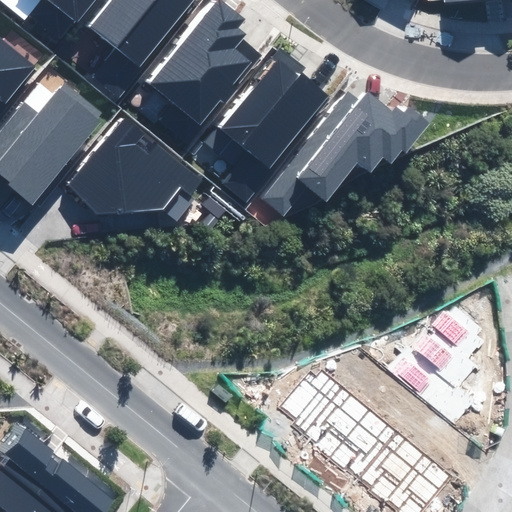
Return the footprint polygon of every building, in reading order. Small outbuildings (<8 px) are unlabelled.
[(5,0),(4,3),(25,21),(42,0),(47,0),(54,5),(39,22),(60,40),(94,0),(5,0)] [(111,0),(90,28),(141,68),(193,0),(111,0)] [(217,0),(149,85),(200,125),(220,100),(226,104),(241,85),(240,83),(262,56),(241,39),(246,33),(238,27),(245,19),(221,0),(217,0)] [(0,99),(5,103),(35,66),(0,37),(0,99)] [(220,184),(243,203),(330,96),(301,73),(305,68),(280,48),(272,58),(276,61),(208,145),(234,166),(220,184)] [(8,186),(32,205),(105,115),(64,82),(39,113),(24,101),(0,131),(0,175),(10,183),(8,186)] [(262,198),(285,217),(308,188),(327,202),(359,163),(370,173),(383,157),(391,164),(402,151),(406,153),(430,124),(409,107),(405,112),(397,106),(393,111),(369,92),(361,102),(349,92),(262,198)] [(70,186),(101,211),(162,209),(177,222),(192,204),(179,193),(182,188),(190,195),(202,180),(126,118),(70,186)] [(0,468),(0,505),(8,511),(102,511),(113,499),(26,428),(5,454),(9,457),(0,468)]
